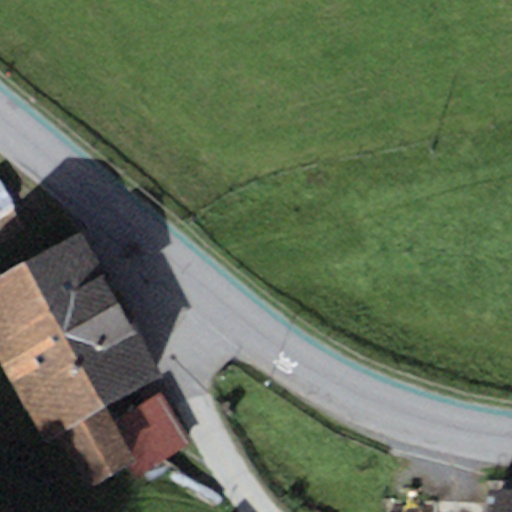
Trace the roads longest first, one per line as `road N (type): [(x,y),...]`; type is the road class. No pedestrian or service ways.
road 1 (tertiary): [(207,296),(338,389),(395,417),(511,446)]
road 2 (tertiary): [(0,121),(207,296)]
road 3 (unclassified): [(207,296),(193,325),(195,400),(209,438),(263,511)]
